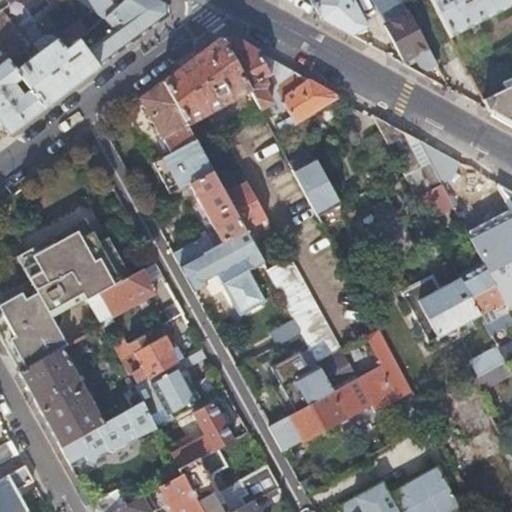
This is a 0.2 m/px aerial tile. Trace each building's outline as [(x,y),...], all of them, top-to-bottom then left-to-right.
[(77,40),(98,68),(166,16),(166,2),(162,0),(123,0),(104,17),(108,22),(115,17),(120,24),(114,28),(109,26),(104,29),(98,22),(77,40)] [(80,0),(104,17),(123,0),(80,0)] [(320,0),(313,4),(321,19),(349,35),(366,26),(351,0),(320,0)] [(436,67),(407,12),(395,19),(384,0),(372,0),(371,1),(403,59),(412,54),(419,67),(428,71),(436,67)] [(511,0),(429,0),(448,36),(511,3),(511,0)] [(2,9),(0,10),(0,48),(5,55),(7,59),(9,61),(24,51),(14,38),(0,19),(0,17),(5,14),(2,9)] [(14,38),(24,51),(34,44),(43,38),(33,25),(14,38)] [(9,61),(44,108),(98,68),(77,40),(65,50),(54,36),(46,36),(43,38),(34,44),(40,52),(30,59),(24,51),(9,61)] [(234,38),(221,39),(248,90),(255,103),(258,108),(279,97),(276,92),(253,49),(234,38)] [(217,39),(161,81),(186,125),(248,90),(221,39),(217,39)] [(34,44),(24,51),(30,59),(40,52),(34,44)] [(0,120),(9,133),(44,108),(9,61),(7,59),(0,64),(0,59),(5,55),(0,48),(0,120)] [(289,69),(253,49),(276,92),(289,69)] [(289,69),(276,92),(279,97),(301,138),(308,133),(305,127),(315,122),(310,114),(335,98),(333,93),(289,69)] [(186,125),(161,81),(139,98),(162,144),(168,153),(150,163),(168,195),(182,187),(211,171),(186,125)] [(511,99),(487,111),(511,125),(511,99)] [(402,131),(373,115),(404,174),(420,165),(402,131)] [(511,214),(495,183),(416,140),(483,264),(502,302),(511,319),(511,214)] [(312,158),(291,169),(321,224),(342,212),(312,158)] [(223,194),(211,171),(182,187),(180,192),(182,198),(192,192),(221,243),(244,231),(223,194)] [(244,182),(223,194),(244,231),(253,249),(263,243),(258,235),(270,228),(244,182)] [(511,192),(495,183),(511,214),(511,192)] [(426,222),(447,209),(433,186),(412,198),(426,222)] [(405,228),(396,211),(354,234),(363,250),(364,249),(385,238),(405,228)] [(81,240),(93,233),(86,220),(73,227),(81,240)] [(87,300),(124,279),(111,255),(106,257),(93,233),(81,240),(73,227),(29,252),(36,266),(25,272),(32,285),(0,302),(0,311),(3,316),(0,317),(0,341),(17,372),(61,348),(66,345),(51,319),(86,299),(87,300)] [(415,246),(405,228),(385,238),(392,251),(395,257),(415,246)] [(216,246),(178,267),(192,291),(205,284),(203,281),(217,273),(220,278),(233,271),(231,266),(246,258),(252,269),(255,267),(257,271),(264,268),(253,249),(244,231),(221,243),(216,246)] [(205,235),(171,254),(178,267),(216,246),(213,240),(209,242),(205,235)] [(364,249),(371,263),(392,251),(385,238),(364,249)] [(36,266),(29,252),(17,259),(25,272),(36,266)] [(288,257),(265,270),(299,333),(315,362),(339,349),(288,257)] [(161,277),(154,263),(143,269),(151,283),(161,277)] [(483,264),(460,277),(479,314),(502,302),(483,264)] [(151,283),(143,269),(124,279),(87,300),(98,321),(100,325),(110,319),(157,294),(151,283)] [(479,314),(460,277),(438,288),(431,275),(401,291),(428,341),(479,314)] [(182,313),(175,302),(164,309),(170,320),(182,313)] [(112,322),(110,319),(100,325),(100,326),(101,329),(112,322)] [(377,327),(365,334),(399,398),(412,391),(377,327)] [(497,347),(488,330),(470,340),(487,372),(505,362),(497,347)] [(120,337),(109,343),(126,375),(128,374),(134,385),(144,378),(146,378),(181,358),(175,347),(170,351),(161,335),(145,344),(141,336),(124,345),(120,337)] [(497,347),(505,362),(506,361),(511,357),(511,352),(506,342),(497,347)] [(102,422),(61,348),(17,372),(58,446),(102,422)] [(294,412),(267,427),(280,451),(368,403),(373,412),(396,400),(377,366),(356,378),(340,349),(339,349),(315,362),(331,391),(322,396),(294,412)] [(297,351),(269,367),(294,412),(322,396),(331,391),(315,362),(306,367),(297,351)] [(487,372),(472,380),(478,393),(511,374),(511,371),(506,361),(505,362),(487,372)] [(134,385),(132,385),(140,401),(139,401),(152,426),(153,428),(171,418),(168,413),(196,398),(179,367),(148,384),(146,378),(144,378),(134,385)] [(472,380),(453,390),(489,458),(508,449),(480,397),(478,393),(472,380)] [(480,397),(508,449),(511,446),(511,393),(507,384),(480,397)] [(139,401),(102,422),(58,446),(71,469),(90,458),(100,462),(102,454),(111,449),(116,450),(119,450),(121,450),(125,448),(128,447),(131,444),(133,440),(134,438),(135,436),(137,435),(152,426),(139,401)] [(216,447),(231,439),(210,401),(190,412),(202,434),(167,453),(176,469),(211,450),(216,447)] [(155,431),(153,428),(152,426),(137,435),(140,440),(155,431)] [(0,469),(19,458),(11,444),(0,450),(0,469)] [(225,465),(216,447),(211,450),(176,469),(179,474),(199,511),(225,511),(209,481),(213,472),(225,465)] [(90,458),(71,469),(75,476),(100,462),(90,458)] [(31,480),(23,465),(0,477),(0,511),(23,511),(26,511),(14,490),(31,480)] [(277,486),(268,470),(243,485),(246,493),(238,497),(242,506),(256,498),(277,486)] [(199,511),(179,474),(157,486),(171,511),(199,511)] [(389,495),(397,511),(442,511),(423,476),(389,495)] [(338,504),(339,505),(342,511),(358,511),(361,511),(397,511),(389,495),(381,481),(338,504)] [(116,489),(90,504),(94,511),(112,511),(124,505),(116,489)] [(124,505),(112,511),(148,511),(140,496),(124,505)] [(256,498),(242,506),(231,511),(256,511),(253,506),(259,503),(256,498)]
